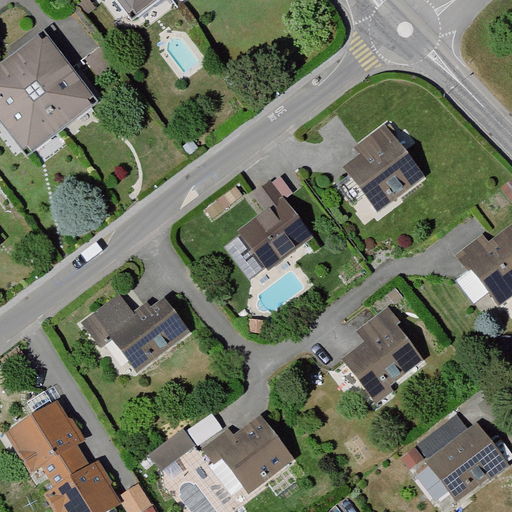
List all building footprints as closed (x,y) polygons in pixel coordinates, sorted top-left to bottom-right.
[(118,0),(136,23),(166,0),(118,0)] [(101,103),(46,33),(0,68),(0,119),(30,158),(101,103)] [(350,154),(358,164),(386,143),(378,133),(350,154)] [(358,164),(341,176),(371,216),(415,183),(386,143),(358,164)] [(511,191),(509,187),(497,195),(506,208),(511,203),(511,191)] [(239,202),(229,189),(200,210),(211,224),(239,202)] [(263,190),(248,201),(263,220),(277,208),(263,190)] [(303,242),(277,208),(263,220),(216,254),(242,288),(303,242)] [(511,293),(511,231),(465,269),(495,307),(511,293)] [(391,296),(384,302),(390,309),(397,304),(391,296)] [(158,306),(106,345),(130,377),(181,338),(158,306)] [(89,321),(77,330),(94,353),(106,345),(89,321)] [(386,327),(337,365),(370,409),(385,397),(381,392),(415,366),(386,327)] [(51,407),(0,440),(27,481),(35,476),(40,484),(74,463),(68,452),(77,447),(51,407)] [(222,436),(195,457),(207,472),(214,466),(240,500),(285,466),(253,424),(228,443),(222,436)] [(471,432),(422,468),(452,508),(503,471),(471,432)] [(176,437),(144,460),(155,475),(187,452),(176,437)] [(74,463),(40,484),(45,492),(36,497),(45,511),(111,511),(114,511),(89,469),(81,474),(74,463)]
